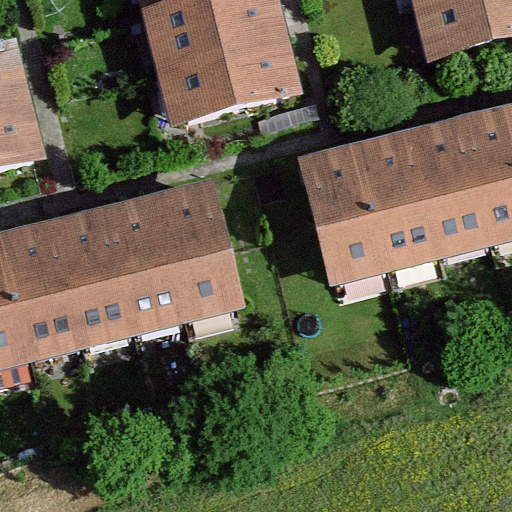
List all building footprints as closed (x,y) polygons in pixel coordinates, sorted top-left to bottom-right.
[(291,0),(146,0),(186,139),(320,102),(291,0)] [(511,0),(420,0),(439,75),(511,56),(511,0)] [(28,50),(0,57),(0,182),(61,166),(28,50)] [(511,123),(308,178),(339,295),(511,248),(511,123)] [(217,194),(0,251),(0,383),(250,318),(217,194)]
